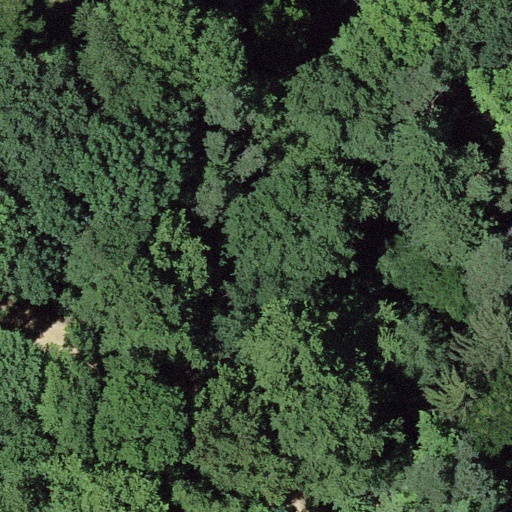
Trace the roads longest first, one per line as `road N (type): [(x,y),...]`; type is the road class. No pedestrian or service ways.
road 1 (track): [(253,438),(345,241),(482,0)]
road 2 (track): [(288,511),(253,438),(174,372),(0,320)]
